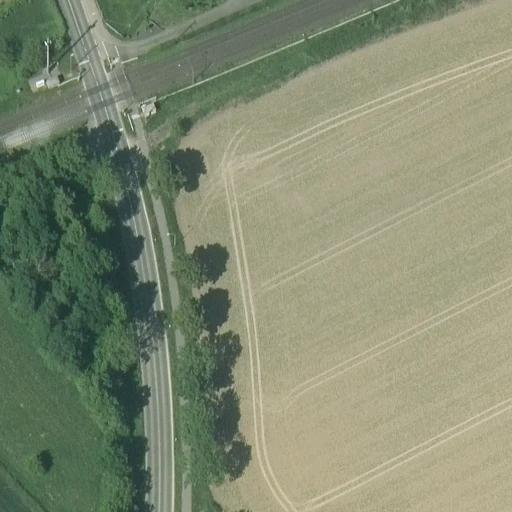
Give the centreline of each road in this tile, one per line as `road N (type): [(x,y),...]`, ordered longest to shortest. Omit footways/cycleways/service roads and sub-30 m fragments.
road 1 (track): [(125,181),(263,94),(511,9)]
road 2 (secondary): [(170,511),(150,305),(116,151)]
road 3 (secondary): [(67,0),(116,151)]
road 4 (track): [(116,151),(0,197)]
